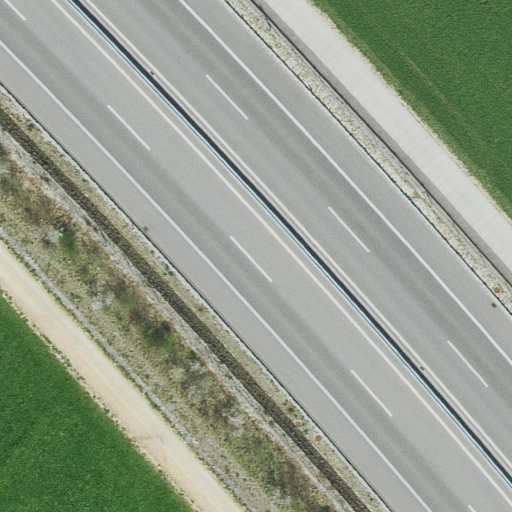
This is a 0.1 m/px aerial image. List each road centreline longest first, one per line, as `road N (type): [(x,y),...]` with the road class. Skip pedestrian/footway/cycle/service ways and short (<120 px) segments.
road 1 (motorway): [(2,0),(252,262),(472,511)]
road 2 (motorway): [(511,411),(136,0)]
road 3 (track): [(511,255),(280,0)]
road 4 (track): [(215,511),(0,271)]
